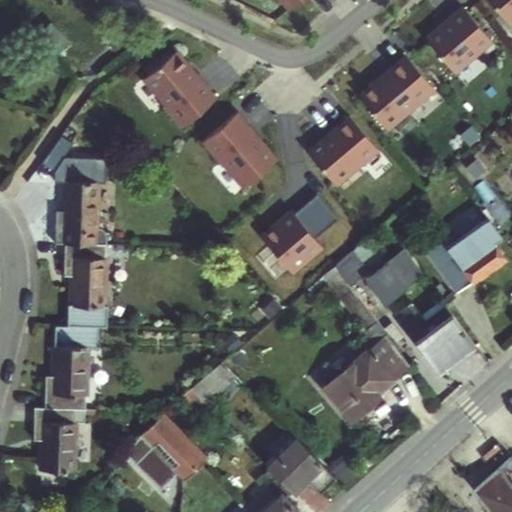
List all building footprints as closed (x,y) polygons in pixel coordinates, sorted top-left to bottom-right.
[(456,0),(430,22),(460,57),(497,25),(476,0),(456,0)] [(48,18),(35,30),(55,52),(68,40),(48,18)] [(153,59),(149,62),(171,88),(168,90),(186,112),(222,82),(180,36),(164,49),(153,59)] [(442,76),(412,41),(366,83),(394,116),(442,76)] [(162,43),(149,54),(153,59),(164,49),(166,47),(162,43)] [(228,145),(250,171),(281,145),(242,96),(207,126),(225,147),(228,145)] [(338,115),(313,136),(338,167),(364,146),(366,149),(383,134),(353,99),(337,113),(338,115)] [(52,208),(51,240),(62,241),(93,242),(95,180),(63,179),(61,208),(52,208)] [(291,200),(261,226),(292,262),(322,236),(291,200)] [(497,239),(485,223),(477,229),(471,220),(428,252),(457,291),(499,259),(488,244),(497,239)] [(102,305),(104,243),(93,242),(62,241),(61,274),(70,274),(69,304),(64,304),(64,324),(85,325),(104,326),(105,305),(102,305)] [(401,248),(361,278),(380,303),(420,274),(401,248)] [(342,256),(330,266),(345,286),(358,275),(342,256)] [(327,268),(303,288),(312,299),(326,286),(373,343),(318,393),(346,424),(372,399),(370,397),(407,365),(373,322),(372,324),(327,268)] [(408,311),(395,320),(436,374),(452,362),(473,347),(439,300),(413,318),(408,311)] [(82,408),(85,325),(64,324),(52,324),(50,375),(43,374),(41,407),(72,408),(82,408)] [(184,388),(203,407),(232,378),(215,361),(184,388)] [(203,407),(184,388),(174,397),(195,417),(203,407)] [(41,407),(31,406),(30,440),(39,440),(38,469),(70,470),(72,408),(41,407)] [(204,460),(157,414),(154,417),(200,463),(204,460)] [(134,437),(181,482),(200,463),(154,417),(134,437)] [(289,436),(261,466),(290,495),(303,481),(315,494),(320,489),(331,478),(289,436)] [(480,452),(467,462),(474,471),(487,461),(480,452)] [(511,511),(511,479),(508,474),(487,489),(479,495),(491,511),(511,511)] [(293,511),(267,487),(244,508),(247,511),(293,511)]
